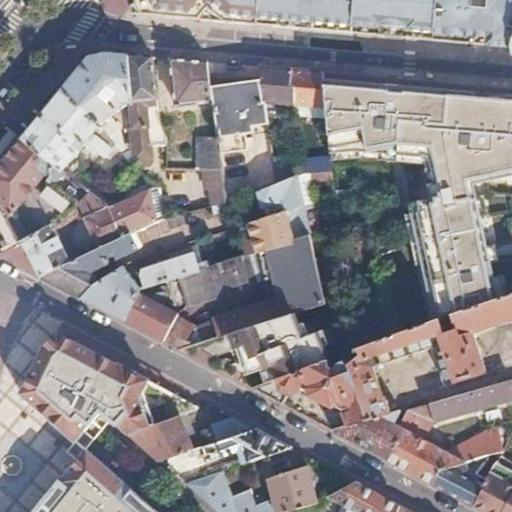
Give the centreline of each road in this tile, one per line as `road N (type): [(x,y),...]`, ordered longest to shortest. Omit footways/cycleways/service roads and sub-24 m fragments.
road 1 (residential): [(17,289),(439,511)]
road 2 (residential): [(511,70),(48,26)]
